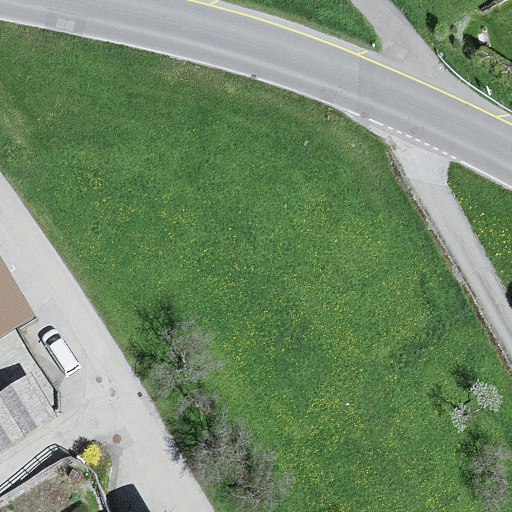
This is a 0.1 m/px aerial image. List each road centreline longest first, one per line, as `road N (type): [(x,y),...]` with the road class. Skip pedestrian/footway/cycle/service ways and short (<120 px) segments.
road 1 (secondary): [(66,0),(276,54),(511,152)]
road 2 (residential): [(0,201),(97,345),(194,511)]
